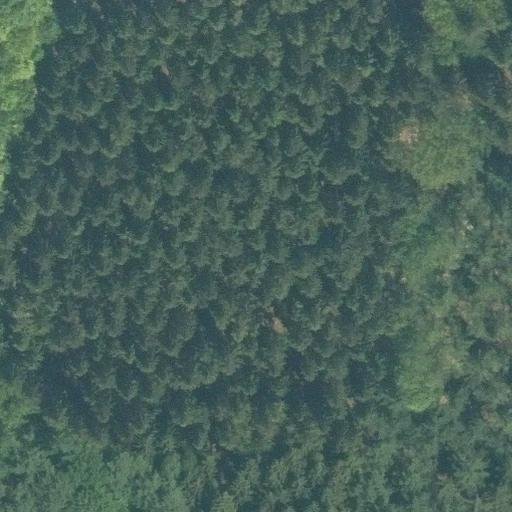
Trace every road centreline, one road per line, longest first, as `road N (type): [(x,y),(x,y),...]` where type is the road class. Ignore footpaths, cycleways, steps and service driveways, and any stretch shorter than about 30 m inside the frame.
road 1 (track): [(382,346),(430,0)]
road 2 (track): [(0,361),(158,511)]
road 3 (track): [(382,346),(511,465)]
road 4 (track): [(357,511),(382,346)]
